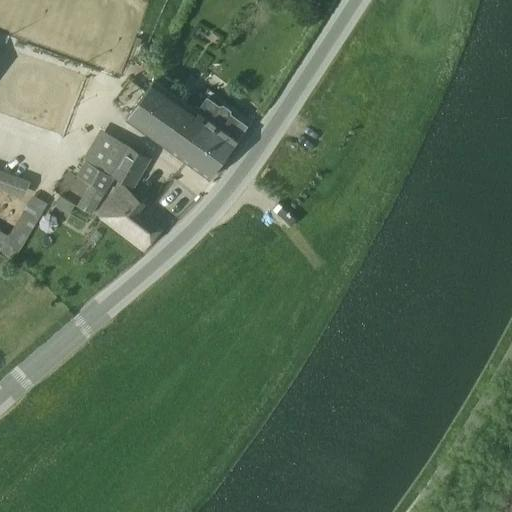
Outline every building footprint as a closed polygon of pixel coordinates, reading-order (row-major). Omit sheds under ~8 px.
[(129,79),(122,88),(139,100),(126,117),(210,178),(224,159),(210,149),(216,141),(201,131),(209,119),(198,110),(155,79),(146,91),(129,79)] [(210,149),(224,159),(238,140),(237,140),(247,126),(231,114),(230,110),(224,105),(220,106),(208,97),(198,110),(209,119),(201,131),(216,141),(210,149)] [(151,160),(129,146),(100,130),(83,159),(111,175),(134,189),(151,160)] [(114,178),(85,161),(76,176),(105,194),(114,178)] [(0,190),(30,198),(35,177),(0,167),(0,190)] [(96,214),(143,252),(167,220),(146,203),(120,182),(96,214)] [(0,247),(19,258),(51,203),(34,193),(20,218),(0,207),(0,247)]
